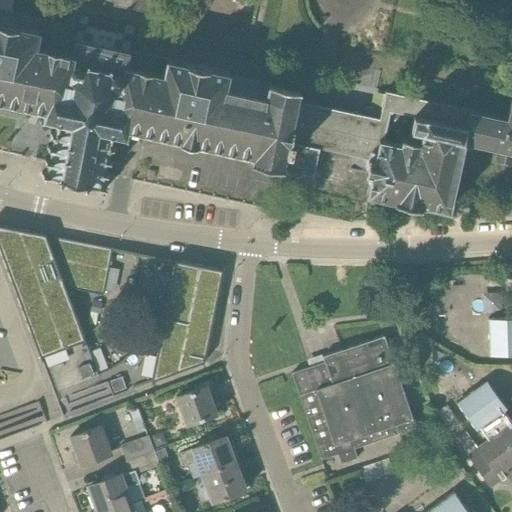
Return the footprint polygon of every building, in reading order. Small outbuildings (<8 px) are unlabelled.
[(314,176),(320,147),(328,108),(297,101),(300,91),(267,84),(265,96),(226,87),(229,72),(75,39),(72,54),(35,47),(39,31),(0,23),(0,102),(45,112),(43,120),(57,123),(46,177),(101,188),(112,135),(126,138),(128,130),(181,142),(180,143),(196,147),(197,145),(253,157),(251,163),(314,176)] [(328,108),(320,147),(369,159),(365,173),(367,174),(366,178),(370,179),(367,194),(370,195),(394,200),(394,201),(421,207),(421,204),(449,210),(464,141),(500,149),(497,161),(511,164),(511,160),(511,98),(510,103),(507,118),(453,106),(386,91),(381,110),(380,119),(348,112),(328,108)] [(113,248),(0,225),(0,249),(53,392),(55,392),(99,376),(65,287),(103,295),(112,250),(113,250),(113,248)] [(151,382),(151,383),(201,364),(204,363),(206,350),(222,270),(174,260),(151,382)] [(511,317),(488,319),(489,337),(511,336),(511,317)] [(416,429),(396,372),(384,336),(322,357),(324,362),(292,373),(321,460),(338,454),(354,449),(399,434),(399,435),(416,429)] [(511,336),(489,337),(489,356),(511,355),(511,336)] [(120,376),(109,381),(113,392),(125,388),(120,376)] [(507,408),(495,393),(486,381),(471,392),(495,425),(511,448),(511,421),(511,422),(504,411),(507,408)] [(186,425),(217,414),(206,386),(176,397),(186,425)] [(511,463),(511,448),(495,425),(471,392),(457,403),(462,411),(477,430),(479,428),(487,439),(477,447),(478,449),(468,457),(490,487),(510,472),(506,468),(511,463)] [(446,406),(437,413),(451,432),(460,425),(446,406)] [(70,437),(81,465),(111,454),(101,426),(70,437)] [(154,449),(168,444),(163,430),(149,435),(154,449)] [(455,439),(461,447),(471,439),(465,431),(455,439)] [(148,434),(120,445),(126,460),(154,450),(148,434)] [(202,476),(235,463),(225,437),(181,453),(185,466),(197,462),(202,476)] [(158,461),(168,458),(164,448),(155,451),(158,461)] [(354,449),(338,454),(341,464),(357,459),(354,449)] [(130,473),(89,487),(98,511),(104,511),(130,503),(125,489),(139,484),(140,484),(136,473),(159,465),(158,461),(155,451),(154,450),(126,460),(130,473)] [(365,483),(368,482),(394,473),(388,459),(360,468),(365,483)] [(212,503),(245,490),(235,463),(202,476),(212,503)] [(468,511),(454,492),(427,511),(468,511)] [(133,511),(130,503),(104,511),(133,511)]
